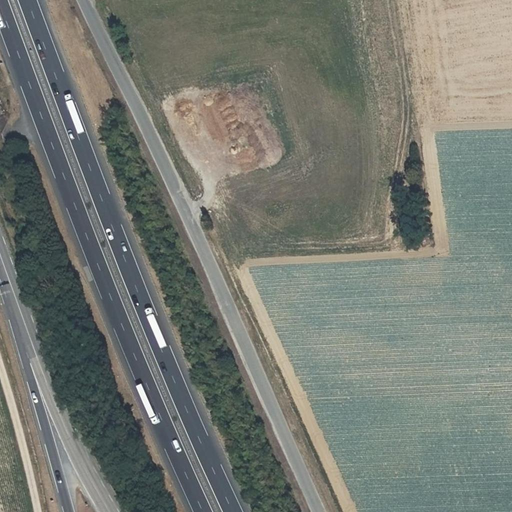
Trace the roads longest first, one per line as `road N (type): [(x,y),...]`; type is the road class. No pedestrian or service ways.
road 1 (residential): [(85,0),(317,511)]
road 2 (motorway): [(233,511),(133,280),(27,0)]
road 3 (motorway): [(0,2),(124,333),(203,511)]
road 4 (secondary): [(29,343),(109,511)]
road 5 (motorway): [(29,343),(28,377),(71,511)]
road 6 (track): [(0,351),(43,511)]
